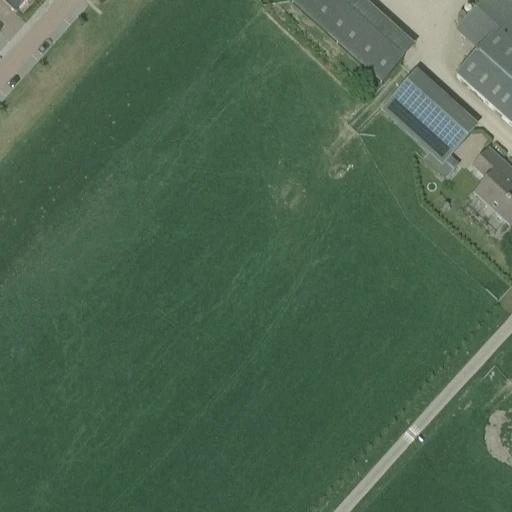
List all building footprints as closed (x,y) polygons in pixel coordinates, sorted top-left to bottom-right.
[(1,0),(17,14),(28,0),(1,0)] [(394,71),(414,46),(364,0),(294,0),(381,87),(394,71)] [(511,0),(484,0),(460,28),(482,47),(454,79),(511,131),(511,0)] [(427,157),(422,163),(444,182),(459,167),(450,159),(478,129),(416,73),(379,114),(427,157)] [(511,224),(511,186),(511,187),(511,186),(511,173),(488,152),(472,169),(486,182),(473,197),(508,229),(511,224)]
